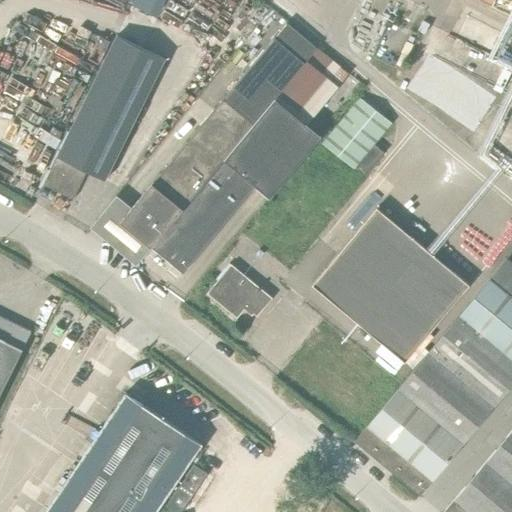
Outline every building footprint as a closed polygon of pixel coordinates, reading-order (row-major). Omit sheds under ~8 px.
[(133,0),(132,3),(161,16),(168,0),(133,0)] [(418,31),(425,35),(429,25),(422,21),(418,31)] [(120,222),(151,248),(315,47),(286,23),(120,222)] [(105,181),(165,60),(117,36),(43,185),(73,200),(87,172),(105,181)] [(315,47),(151,248),(183,274),(255,187),(270,199),(321,137),(307,125),(348,75),(315,47)] [(321,143),(354,169),(392,124),(359,98),(321,143)] [(358,166),(367,173),(384,153),(375,146),(358,166)] [(371,335),(435,258),(432,255),(426,249),(377,208),(337,255),(312,285),(336,306),(371,335)] [(272,298),(230,265),(206,294),(237,319),(244,310),(251,316),(253,314),(257,317),(272,298)] [(511,295),(491,278),(354,442),(419,497),(511,384),(511,295)] [(0,317),(0,394),(22,351),(30,333),(0,317)] [(125,393),(44,511),(156,511),(202,445),(125,393)] [(511,511),(511,429),(488,459),(456,497),(454,500),(443,511),(511,511)]
